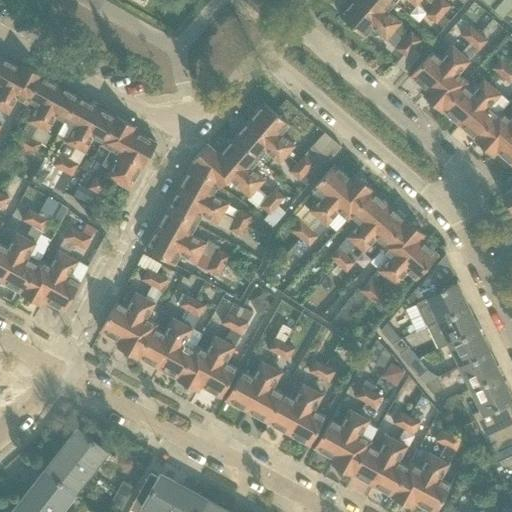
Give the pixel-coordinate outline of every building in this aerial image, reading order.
[(392,32),(355,0),(352,0),(339,16),(364,38),(372,29),(385,40),(392,32)] [(389,0),(355,0),(392,32),(400,23),(387,12),(394,4),(389,0)] [(444,0),(438,0),(432,6),(443,16),(452,6),(444,0)] [(511,0),(503,0),(493,11),(502,19),(511,7),(511,0)] [(432,6),(425,15),(436,24),(443,16),(432,6)] [(460,35),(470,43),(479,32),(470,24),(460,35)] [(392,32),(385,40),(406,58),(413,50),(402,41),(392,32)] [(410,32),(402,41),(413,50),(420,41),(410,32)] [(479,32),(470,43),(479,51),(488,40),(479,32)] [(422,96),(423,96),(461,52),(452,45),(441,58),(432,50),(409,77),(426,91),(422,96)] [(423,96),(440,111),(467,80),(459,74),(471,61),(461,52),(423,96)] [(0,106),(23,65),(22,65),(20,68),(1,57),(0,59),(0,106)] [(492,68),(501,76),(510,65),(501,57),(492,68)] [(16,99),(26,105),(28,101),(41,77),(42,76),(23,65),(0,106),(0,109),(8,114),(16,99)] [(511,66),(510,65),(501,76),(510,84),(511,81),(511,66)] [(27,121),(38,128),(61,88),(41,77),(28,101),(26,105),(27,105),(28,102),(35,106),(27,121)] [(442,111),(459,125),(492,86),(483,78),(472,91),(465,85),(469,82),(467,80),(440,111),(441,112),(442,111)] [(474,141),(475,141),(502,110),(500,109),(497,113),(490,107),(501,94),(492,86),(459,125),(475,140),(474,141)] [(55,117),(66,123),(80,98),(61,88),(38,128),(47,132),(55,117)] [(66,142),(77,149),(99,109),(80,98),(66,123),(73,127),(65,142),(66,142)] [(263,103),(248,120),(287,153),(293,146),(280,134),(288,125),(263,103)] [(99,145),(103,147),(119,118),(116,117),(115,118),(99,109),(77,149),(85,153),(93,138),(100,142),(99,145)] [(475,141),(492,156),(496,152),(511,133),(511,115),(510,118),(502,110),(475,141)] [(106,176),(111,179),(137,132),(133,131),(135,127),(119,118),(103,147),(109,151),(101,165),(110,169),(106,176)] [(248,120),(233,137),(259,160),(266,152),(278,163),(287,153),(248,120)] [(20,134),(14,144),(17,146),(18,146),(26,151),(32,140),(38,128),(27,121),(20,134)] [(137,132),(111,179),(129,189),(142,167),(143,168),(156,143),(137,132)] [(323,132),(297,162),(307,171),(314,177),(340,147),(323,132)] [(511,133),(496,152),(511,165),(511,133)] [(207,144),(206,145),(257,189),(265,179),(252,168),(259,160),(233,137),(218,154),(207,144)] [(32,140),(26,151),(33,155),(39,145),(32,140)] [(58,154),(52,166),(64,172),(71,161),(77,149),(66,142),(59,155),(58,154)] [(193,163),(188,171),(216,185),(218,187),(221,189),(222,187),(228,179),(236,186),(249,198),(257,189),(257,188),(218,155),(206,145),(191,162),(193,163)] [(71,161),(64,172),(72,176),(78,165),(71,161)] [(297,162),(289,172),(299,180),(307,171),(297,162)] [(309,210),(318,218),(351,179),(334,164),(312,190),(320,197),(309,210)] [(188,171),(178,189),(223,214),(229,203),(214,194),(218,187),(216,185),(188,171)] [(352,179),(318,218),(328,226),(335,232),(346,220),(349,217),(373,190),(355,175),(352,179)] [(94,178),(89,189),(98,194),(104,183),(102,182),(94,178)] [(505,193),(501,194),(511,214),(511,213),(511,188),(506,192),(505,193)] [(178,189),(167,209),(197,225),(202,215),(218,223),(223,214),(178,189)] [(274,189),(267,197),(276,205),(284,197),(274,189)] [(347,236),(356,244),(389,206),(372,191),(373,190),(349,217),(357,224),(347,236)] [(32,227),(26,237),(37,243),(43,233),(41,232),(45,225),(46,223),(57,202),(48,197),(38,215),(33,226),(32,227)] [(267,197),(259,206),(268,214),(264,219),(272,226),(284,212),(276,205),(267,197)] [(389,206),(356,244),(363,250),(374,237),(384,246),(406,220),(403,217),(389,206)] [(167,209),(156,229),(201,253),(207,242),(192,233),(197,225),(167,209)] [(240,209),(234,220),(246,226),(252,215),(240,209)] [(28,210),(22,220),(33,226),(38,215),(28,210)] [(378,269),(387,277),(420,239),(424,234),(407,219),(406,220),(384,246),(381,250),(389,257),(378,269)] [(246,226),(234,220),(228,229),(241,236),(246,226)] [(300,221),(291,231),(300,239),(309,229),(300,221)] [(65,238),(75,243),(81,232),(71,227),(65,238)] [(201,253),(156,229),(145,248),(175,265),(180,255),(195,263),(201,253)] [(309,229),(300,239),(308,246),(317,236),(309,229)] [(0,281),(2,282),(26,237),(15,231),(7,246),(0,242),(0,281)] [(81,232),(75,243),(85,249),(91,237),(81,232)] [(20,294),(21,294),(40,258),(39,258),(37,262),(29,258),(37,243),(26,237),(2,282),(21,293),(20,294)] [(420,239),(387,277),(396,285),(407,273),(415,280),(438,254),(420,239)] [(337,247),(328,257),(338,265),(346,255),(337,247)] [(218,248),(212,260),(224,266),(231,255),(218,248)] [(41,305),(44,300),(68,256),(58,250),(50,264),(40,258),(21,294),(41,305)] [(201,253),(195,263),(207,269),(219,276),(224,266),(212,260),(201,253)] [(346,255),(338,265),(345,271),(353,261),(346,255)] [(68,256),(44,300),(64,311),(80,282),(70,276),(78,261),(68,256)] [(147,269),(141,281),(151,286),(157,276),(158,274),(147,269)] [(358,289),(329,323),(340,330),(368,298),(369,298),(378,288),(387,277),(378,269),(360,290),(358,289)] [(417,304),(427,325),(468,306),(457,283),(446,288),(430,272),(407,299),(410,307),(417,304)] [(157,276),(151,286),(161,292),(167,280),(158,274),(157,276)] [(378,288),(369,298),(378,306),(387,295),(378,288)] [(116,302),(100,331),(116,339),(120,342),(121,342),(145,298),(145,297),(135,292),(127,307),(116,302)] [(185,294),(178,306),(189,311),(195,300),(185,294)] [(121,342),(118,348),(137,358),(155,327),(157,323),(148,318),(155,303),(145,297),(145,298),(121,342)] [(195,300),(189,311),(199,317),(205,305),(195,300)] [(438,348),(447,344),(479,329),(468,306),(427,325),(438,348)] [(237,318),(231,330),(241,336),(249,321),(252,315),(242,309),(237,318)] [(227,312),(221,324),(231,330),(237,318),(227,312)] [(139,357),(158,368),(183,322),(172,316),(164,332),(156,327),(158,323),(157,323),(137,358),(138,359),(139,357)] [(176,380),(177,380),(197,344),(195,344),(193,347),(185,343),(194,328),(183,322),(158,368),(177,378),(176,380)] [(447,344),(458,366),(489,351),(479,329),(447,344)] [(177,380),(197,391),(200,386),(225,340),(214,334),(206,349),(197,344),(177,380)] [(274,338),(267,350),(277,355),(283,343),(274,338)] [(393,343),(392,344),(409,365),(411,364),(413,362),(417,359),(401,339),(393,343)] [(225,340),(200,386),(220,397),(236,368),(226,363),(235,346),(225,340)] [(377,340),(367,358),(383,368),(389,355),(377,340)] [(283,343),(277,355),(288,361),(294,349),(283,343)] [(458,366),(469,389),(500,374),(489,351),(458,366)] [(411,364),(409,365),(419,376),(420,375),(422,374),(427,370),(417,359),(413,362),(411,364)] [(225,400),(246,411),(271,365),(261,360),(252,377),(241,371),(225,400)] [(309,372),(318,377),(324,366),(315,361),(309,372)] [(390,363),(381,377),(396,385),(404,371),(390,363)] [(246,411),(267,422),(283,392),(275,387),(283,372),(271,365),(246,411)] [(324,366),(318,377),(328,382),(334,371),(324,366)] [(472,413),(485,441),(511,428),(511,410),(511,408),(508,409),(505,402),(511,399),(511,398),(511,399),(500,374),(469,389),(479,410),(472,413)] [(437,377),(424,383),(433,394),(443,390),(437,377)] [(267,422),(287,434),(312,388),(302,382),(293,397),(283,392),(267,422)] [(362,385),(355,397),(365,402),(372,390),(362,385)] [(312,388),(287,434),(308,445),(318,427),(325,415),(315,409),(314,409),(322,394),(312,388)] [(372,390),(365,402),(375,408),(382,396),(372,390)] [(324,429),(314,447),(327,454),(334,458),(359,414),(348,408),(340,423),(331,418),(330,417),(324,429)] [(395,418),(393,423),(402,428),(405,424),(406,422),(408,418),(408,417),(409,416),(399,411),(399,412),(395,418)] [(334,458),(331,463),(351,474),(352,473),(368,444),(369,441),(370,439),(376,429),(367,424),(369,419),(359,414),(334,458)] [(405,424),(402,428),(412,433),(414,429),(418,422),(418,421),(409,416),(408,417),(408,418),(406,422),(405,424)] [(511,428),(485,441),(489,449),(500,444),(501,446),(511,440),(511,428)] [(75,429),(59,450),(89,473),(105,452),(75,429)] [(446,446),(452,435),(442,430),(436,441),(446,446)] [(368,444),(352,473),(353,473),(356,475),(372,484),(396,440),(386,434),(377,449),(371,445),(370,444),(368,444)] [(446,446),(439,457),(411,507),(411,508),(414,502),(432,511),(434,511),(450,483),(441,478),(450,463),(456,451),(462,441),(452,435),(446,446)] [(396,440),(372,484),(392,495),(408,465),(399,460),(407,445),(396,440)] [(511,453),(511,440),(501,446),(500,444),(489,449),(495,461),(511,453)] [(59,450),(43,470),(73,493),(89,473),(59,450)] [(391,496),(411,507),(439,457),(428,451),(419,467),(410,462),(408,465),(392,495),(391,496)] [(43,470),(27,491),(54,511),(57,511),(73,493),(43,470)] [(148,472),(128,509),(134,511),(168,511),(183,486),(159,474),(157,477),(148,472)] [(121,482),(115,494),(127,500),(133,488),(121,482)] [(168,511),(198,511),(206,499),(183,486),(168,511)] [(54,511),(27,491),(11,511),(54,511)] [(127,500),(115,494),(109,504),(121,511),(127,500)] [(198,511),(228,511),(229,511),(206,499),(198,511)]
